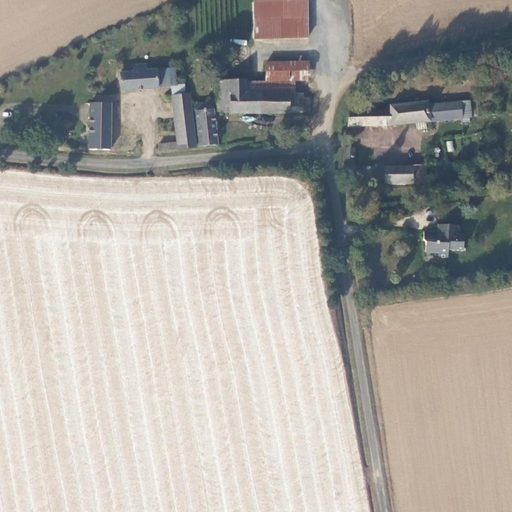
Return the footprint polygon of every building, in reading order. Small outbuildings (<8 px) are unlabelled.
[(305,4),(250,7),(251,43),(307,40),(305,4)] [(193,116),(194,148),(213,148),(212,118),(299,115),(299,97),(290,97),(290,83),(305,83),(305,63),(262,65),(263,83),(215,84),(215,108),(197,108),(197,107),(194,107),(194,116),(193,116)] [(130,73),(117,74),(118,91),(155,90),(155,74),(144,74),(143,67),(130,67),(130,73)] [(183,89),(170,90),(173,145),(154,146),(155,153),(191,151),(188,98),(184,98),(183,89)] [(128,105),(88,104),(86,151),(127,152),(128,105)] [(385,109),(344,112),(345,128),(456,119),(455,104),(423,107),(423,104),(385,107),(385,109)] [(351,147),(343,147),(343,165),(351,165),(351,147)] [(408,172),(380,170),(380,183),(422,185),(423,173),(408,172)] [(455,227),(434,226),(434,234),(421,234),(421,245),(421,252),(435,252),(435,260),(445,260),(445,251),(460,252),(460,237),(454,237),(455,227)]
